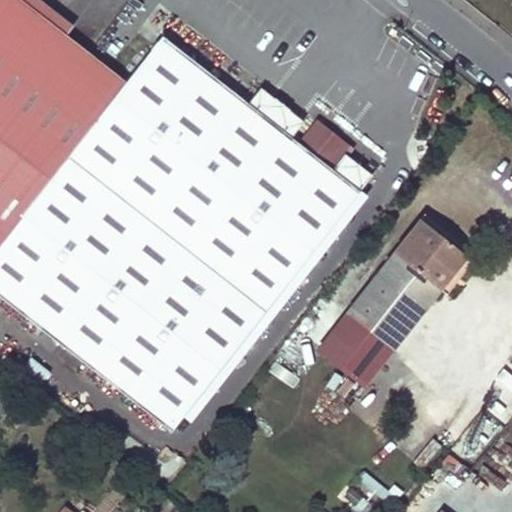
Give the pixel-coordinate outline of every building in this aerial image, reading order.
[(358,191),(198,66),(175,49),(150,53),(128,82),(55,25),(22,0),(0,0),(0,295),(9,302),(174,429),(358,191)] [(162,38),(150,53),(175,49),(162,38)] [(425,216),(420,222),(454,250),(459,244),(425,216)] [(420,222),(346,314),(393,353),(441,293),(468,261),(454,250),(420,222)] [(468,261),(441,293),(447,299),(474,266),(468,261)] [(365,470),(358,478),(383,499),(390,490),(365,470)] [(348,486),(340,501),(360,511),(364,511),(372,500),(348,486)]
